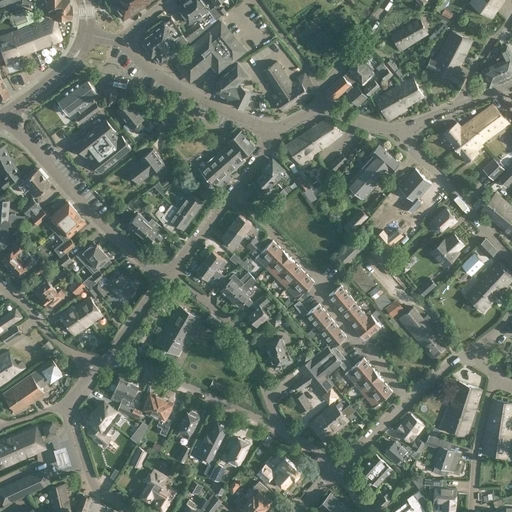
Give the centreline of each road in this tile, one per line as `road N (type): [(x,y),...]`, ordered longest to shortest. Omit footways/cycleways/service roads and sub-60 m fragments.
road 1 (residential): [(165,277),(97,220),(6,113)]
road 2 (residential): [(281,429),(242,331),(165,277)]
road 3 (residential): [(165,277),(279,127)]
road 4 (residential): [(281,429),(110,352)]
road 5 (residential): [(122,40),(171,80),(279,127)]
road 6 (residential): [(403,127),(405,143),(511,260)]
road 7 (unclassified): [(337,469),(467,354)]
road 8 (residential): [(471,511),(476,450),(496,376)]
road 9 (residential): [(131,511),(96,487),(68,401)]
road 10 (residential): [(320,108),(320,85),(388,0)]
road 11 (residential): [(0,287),(95,370)]
